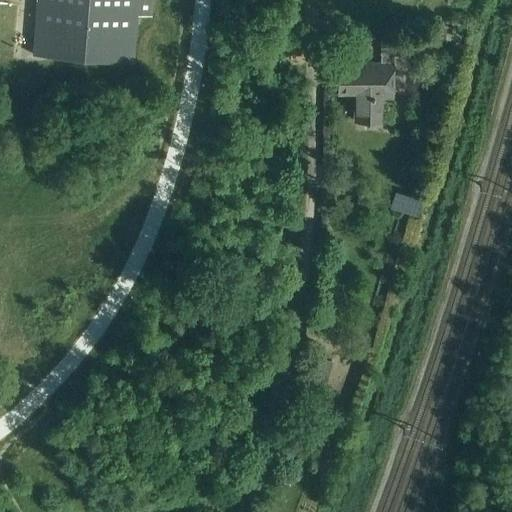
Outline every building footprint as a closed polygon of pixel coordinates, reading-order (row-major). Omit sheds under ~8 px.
[(152,0),(37,0),(36,24),(46,25),(43,57),(133,64),(137,16),(151,17),(152,0)] [(381,37),(381,56),(420,55),(420,53),(443,53),(443,36),(419,36),(381,37)] [(456,64),(460,46),(451,43),(447,62),(456,64)] [(382,98),(393,97),(393,64),(339,65),(339,92),(357,92),(358,123),(382,122),(382,98)] [(300,382),(304,384),(300,397),(320,403),(328,377),(304,369),(300,382)] [(285,481),(292,484),(299,481),(301,474),(298,467),(302,457),(295,455),(292,465),(285,468),(282,475),(285,481)]
